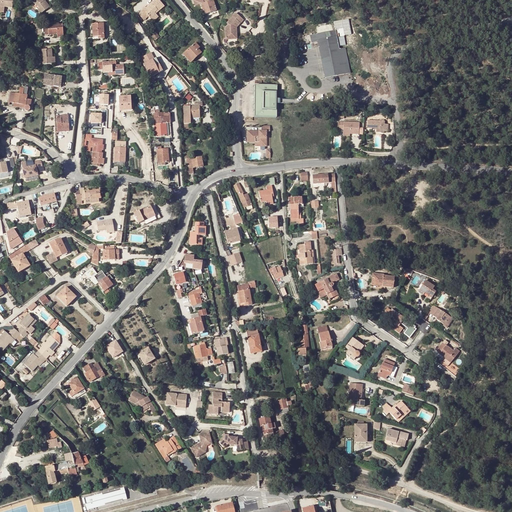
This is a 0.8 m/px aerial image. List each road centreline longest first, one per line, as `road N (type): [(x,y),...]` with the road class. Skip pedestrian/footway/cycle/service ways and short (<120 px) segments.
road 1 (residential): [(206,182),(255,453)]
road 2 (residential): [(336,161),(349,310),(406,351)]
road 3 (unclassified): [(393,102),(392,59),(412,32),(511,19)]
road 4 (unclassified): [(287,15),(284,61),(304,87),(344,84),(393,102)]
road 5 (residential): [(81,7),(85,86),(73,174)]
road 6 (residential): [(288,491),(129,511)]
road 7 (tertiary): [(194,196),(163,263),(111,318)]
road 8 (residential): [(395,482),(432,412),(378,385)]
road 9 (residential): [(111,318),(58,279),(0,323)]
road 10 (unknown): [(176,189),(174,94),(164,59)]
road 11 (residential): [(73,174),(123,176),(194,196)]
road 12 (residential): [(288,491),(409,511)]
road 13 (unknown): [(280,165),(294,284)]
